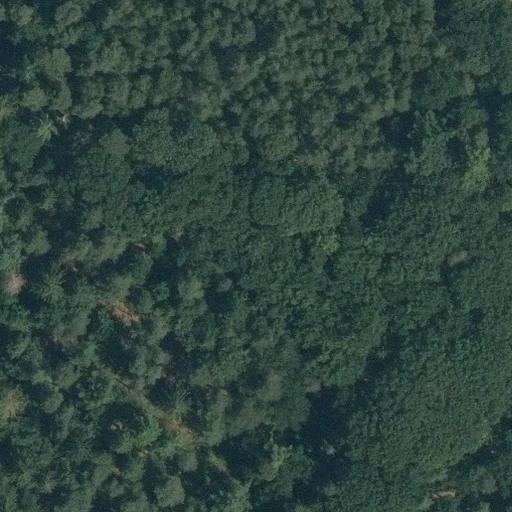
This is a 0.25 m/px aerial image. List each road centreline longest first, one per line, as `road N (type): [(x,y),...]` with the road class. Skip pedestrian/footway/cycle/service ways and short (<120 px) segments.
road 1 (track): [(511,212),(0,130)]
road 2 (track): [(355,511),(511,240)]
